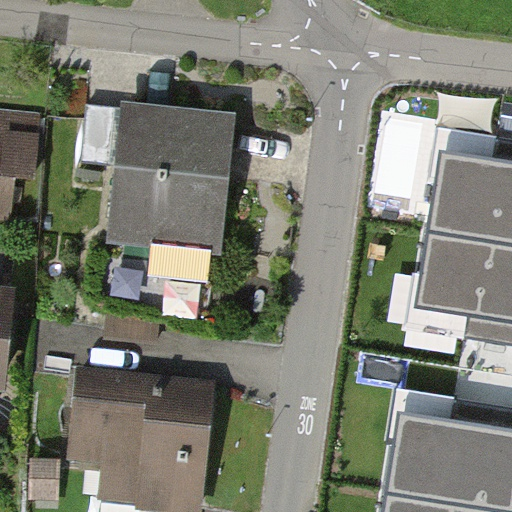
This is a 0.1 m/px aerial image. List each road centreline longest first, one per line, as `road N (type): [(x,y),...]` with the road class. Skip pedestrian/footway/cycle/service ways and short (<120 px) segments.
road 1 (residential): [(295,511),(337,212),(350,52)]
road 2 (residential): [(0,17),(350,52)]
road 3 (residential): [(350,52),(511,67)]
